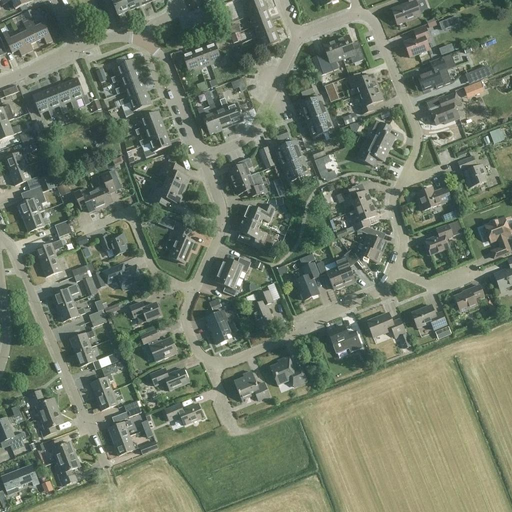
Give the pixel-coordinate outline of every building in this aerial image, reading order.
[(4,0),(1,2),(3,6),(11,2),(16,10),(33,2),(32,0),(4,0)] [(130,12),(124,0),(110,0),(118,16),(130,12)] [(124,0),(130,12),(141,7),(138,0),(124,0)] [(260,0),(246,6),(250,17),(267,10),(262,0),(260,0)] [(391,11),(397,27),(421,18),(416,4),(424,1),(423,0),(407,0),(409,4),(391,11)] [(0,22),(12,16),(9,10),(0,14),(0,22)] [(250,17),(254,28),(271,21),(267,10),(250,17)] [(32,20),(28,22),(37,42),(44,39),(47,45),(53,42),(44,24),(36,28),(32,20)] [(254,28),(258,38),(275,32),(271,21),(254,28)] [(27,33),(19,37),(28,54),(34,51),(31,45),(37,42),(28,22),(23,24),(27,33)] [(404,44),(410,59),(430,52),(426,42),(430,41),(425,29),(414,33),(416,40),(404,44)] [(28,54),(19,37),(11,41),(7,32),(3,35),(12,55),(19,52),(22,57),(28,54)] [(275,32),(258,38),(262,49),(279,43),(275,32)] [(349,38),(336,43),(342,60),(350,58),(352,65),(365,60),(360,47),(353,50),(349,38)] [(342,60),(336,43),(324,47),(328,59),(321,61),(326,75),(338,70),(336,63),(342,60)] [(215,44),(204,48),(210,65),(221,61),(215,44)] [(204,48),(193,52),(199,69),(210,65),(204,48)] [(446,59),(457,54),(455,48),(443,52),(446,59)] [(199,69),(193,52),(182,56),(189,73),(199,69)] [(457,57),(447,59),(450,71),(459,69),(457,57)] [(417,78),(423,93),(443,85),(439,75),(447,72),(442,60),(430,65),(433,72),(417,78)] [(113,85),(121,82),(120,79),(138,72),(134,61),(116,68),(120,76),(111,80),(113,85)] [(117,96),(125,93),(125,90),(143,83),(138,72),(120,79),(121,82),(124,88),(115,91),(117,96)] [(356,87),(360,95),(379,88),(374,76),(362,80),(360,75),(348,79),(351,89),(356,87)] [(78,79),(66,84),(73,102),(75,101),(82,99),(85,107),(90,105),(86,96),(85,97),(78,79)] [(122,107),(130,104),(129,101),(147,95),(143,83),(125,90),(125,93),(128,99),(120,102),(122,107)] [(66,84),(55,89),(62,107),(64,105),(71,103),(74,111),(79,109),(75,101),(73,102),(66,84)] [(481,84),(464,90),(467,99),(484,93),(481,84)] [(3,92),(5,98),(21,92),(18,86),(3,92)] [(358,106),(362,116),(374,111),(372,106),(384,101),(379,88),(360,95),(363,104),(358,106)] [(55,89),(44,93),(51,111),(53,110),(59,107),(63,116),(68,114),(64,105),(62,107),(55,89)] [(51,111),(44,93),(32,97),(39,115),(48,112),(52,120),(56,118),(53,110),(51,111)] [(129,101),(130,104),(132,110),(124,113),(126,118),(135,115),(134,112),(151,106),(147,95),(129,101)] [(431,113),(436,127),(444,124),(445,126),(459,120),(454,108),(460,105),(456,95),(438,101),(441,109),(431,113)] [(321,97),(311,101),(315,112),(326,108),(321,97)] [(220,101),(223,110),(226,109),(233,127),(244,123),(237,105),(228,108),(225,99),(220,101)] [(300,105),(304,117),(315,112),(311,101),(300,105)] [(209,106),(212,114),(214,113),(221,131),(233,127),(226,109),(223,110),(217,112),(214,104),(209,106)] [(8,107),(0,109),(0,125),(8,122),(14,120),(8,107)] [(214,113),(212,114),(206,116),(202,108),(197,110),(201,119),(203,118),(210,135),(221,131),(214,113)] [(315,112),(319,124),(330,120),(326,108),(315,112)] [(304,117),(308,128),(319,124),(315,112),(304,117)] [(137,136),(145,133),(144,131),(162,124),(158,113),(140,120),(143,128),(135,132),(137,136)] [(330,120),(319,124),(324,135),(334,131),(330,120)] [(34,124),(39,136),(46,133),(41,121),(34,124)] [(8,122),(0,125),(0,141),(21,133),(19,127),(11,129),(8,122)] [(375,136),(372,142),(390,150),(396,139),(387,134),(390,128),(378,122),(372,134),(375,136)] [(141,148),(149,144),(149,142),(167,136),(162,124),(144,131),(145,133),(147,139),(139,143),(141,148)] [(319,124),(308,128),(313,139),(324,135),(319,124)] [(497,145),(509,142),(506,130),(494,133),(497,145)] [(33,131),(20,136),(22,143),(35,138),(33,131)] [(149,142),(149,144),(152,151),(143,154),(145,159),(154,156),(154,154),(171,147),(167,136),(149,142)] [(22,143),(25,149),(34,145),(38,144),(35,138),(22,143)] [(297,142),(286,146),(290,157),(301,153),(297,142)] [(390,150),(372,142),(367,154),(362,151),(358,160),(373,167),(377,159),(384,162),(390,150)] [(275,150),(279,161),(290,157),(286,146),(275,150)] [(290,157),(294,168),(305,164),(301,153),(290,157)] [(4,160),(10,173),(26,167),(20,154),(4,160)] [(279,161),(284,172),(294,168),(290,157),(279,161)] [(465,181),(469,190),(487,183),(484,176),(486,175),(483,166),(477,168),(475,165),(476,165),(473,157),(458,164),(461,171),(465,169),(467,172),(464,173),(467,180),(465,181)] [(228,173),(233,184),(250,178),(248,171),(253,169),(249,160),(238,165),(240,168),(228,173)] [(168,179),(165,185),(184,193),(190,180),(176,175),(178,168),(167,163),(161,176),(168,179)] [(305,164),(294,168),(299,180),(310,176),(305,164)] [(26,167),(10,173),(15,187),(31,181),(26,167)] [(294,168),(284,172),(288,184),(299,180),(294,168)] [(250,178),(233,184),(238,197),(250,192),(252,198),(264,193),(261,187),(264,186),(259,174),(250,178)] [(39,182),(41,187),(53,182),(51,177),(39,182)] [(101,189),(94,192),(101,209),(113,204),(110,195),(117,192),(111,178),(98,184),(101,189)] [(41,187),(43,194),(56,189),(53,182),(41,187)] [(184,193),(165,185),(162,192),(156,189),(150,202),(162,207),(165,200),(179,206),(184,193)] [(417,196),(423,212),(451,202),(447,189),(434,194),(433,190),(417,196)] [(101,209),(94,192),(87,195),(85,190),(74,194),(80,208),(85,206),(89,214),(101,209)] [(353,206),(355,211),(372,205),(367,192),(356,197),(353,191),(337,197),(340,204),(343,203),(346,209),(353,206)] [(18,206),(23,220),(39,214),(37,207),(46,203),(43,196),(34,200),(18,206)] [(249,207),(244,220),(260,227),(263,221),(270,224),(276,209),(266,205),(263,213),(249,207)] [(359,231),(367,228),(368,227),(366,221),(377,217),(372,205),(355,211),(358,217),(351,220),(356,232),(359,231)] [(450,224),(463,219),(460,212),(447,217),(450,224)] [(39,214),(23,220),(29,234),(45,228),(45,227),(49,226),(46,219),(42,221),(39,214)] [(260,227),(244,220),(238,233),(252,239),(249,246),(258,250),(264,236),(258,233),(260,227)] [(491,253),(494,260),(510,254),(505,238),(510,236),(504,220),(496,223),(496,222),(492,223),(493,224),(485,227),(491,243),(498,241),(501,249),(491,253)] [(55,227),(57,233),(70,228),(68,222),(55,227)] [(447,241),(453,238),(449,226),(437,231),(440,237),(426,242),(431,256),(450,249),(447,241)] [(57,233),(59,239),(72,234),(70,228),(57,233)] [(178,238),(176,245),(171,243),(168,244),(166,248),(167,250),(172,253),(169,259),(185,266),(194,243),(188,241),(192,233),(180,228),(176,237),(178,238)] [(370,236),(366,247),(382,254),(387,243),(374,238),(377,232),(367,228),(359,231),(370,236)] [(111,250),(114,258),(128,252),(125,244),(127,244),(123,234),(108,240),(107,236),(98,239),(104,253),(111,250)] [(35,251),(40,265),(57,258),(55,252),(63,249),(61,241),(35,251)] [(354,249),(349,253),(357,263),(363,258),(377,265),(382,254),(366,247),(361,257),(354,249)] [(335,263),(338,269),(345,286),(356,282),(351,269),(357,263),(349,253),(345,257),(346,259),(335,263)] [(57,258),(40,265),(46,279),(62,272),(57,258)] [(225,260),(221,271),(239,279),(241,272),(247,274),(251,264),(240,259),(238,265),(225,260)] [(511,259),(508,261),(511,269),(497,274),(503,290),(511,286),(511,259)] [(338,269),(327,274),(323,263),(318,265),(322,277),(328,275),(334,291),(345,286),(338,269)] [(303,269),(307,278),(296,282),(298,288),(300,288),(305,302),(320,296),(314,280),(320,278),(314,264),(303,269)] [(72,272),(75,278),(87,273),(85,267),(72,272)] [(103,274),(108,285),(119,280),(123,291),(143,283),(137,267),(117,275),(115,269),(103,274)] [(239,279),(221,271),(216,283),(226,287),(223,294),(234,297),(235,297),(237,292),(239,293),(241,288),(236,287),(239,279)] [(87,273),(75,278),(77,284),(90,278),(87,273)] [(466,293),(455,298),(460,311),(467,307),(468,310),(477,307),(475,301),(485,298),(480,286),(466,292),(466,293)] [(53,296),(58,310),(74,303),(69,290),(53,296)] [(258,297),(261,304),(251,308),(259,329),(274,324),(267,306),(274,304),(269,293),(258,297)] [(74,303),(58,310),(63,324),(80,317),(79,317),(85,315),(83,309),(77,311),(74,303)] [(144,316),(148,323),(162,317),(156,304),(145,309),(143,303),(131,308),(135,320),(144,316)] [(432,323),(435,331),(447,326),(442,314),(436,316),(431,306),(412,314),(418,329),(432,323)] [(89,316),(91,323),(104,317),(102,312),(89,316)] [(207,326),(209,332),(211,331),(218,346),(228,342),(226,337),(231,334),(226,323),(228,322),(224,312),(206,319),(206,320),(208,319),(210,325),(207,326)] [(396,338),(400,336),(406,334),(400,320),(393,323),(389,314),(367,323),(374,339),(393,331),(396,338)] [(104,317),(91,323),(93,328),(107,323),(104,317)] [(232,325),(235,333),(240,331),(237,323),(232,325)] [(328,334),(333,346),(346,340),(348,346),(360,342),(356,332),(348,335),(345,327),(328,334)] [(156,341),(159,340),(156,331),(141,337),(144,346),(148,344),(156,364),(177,355),(171,339),(157,345),(156,341)] [(70,341),(75,355),(91,349),(88,340),(94,338),(92,332),(86,335),(70,341)] [(91,349),(75,355),(80,369),(97,362),(91,349)] [(280,365),(271,368),(278,386),(292,380),(294,388),(307,382),(302,369),(295,372),(289,358),(278,362),(280,365)] [(100,363),(103,369),(113,366),(111,359),(100,363)] [(91,385),(96,399),(107,395),(112,392),(110,385),(113,384),(110,378),(119,375),(118,373),(127,369),(125,362),(102,371),(105,380),(91,385)] [(166,383),(170,392),(190,383),(184,370),(168,376),(165,370),(151,376),(155,387),(166,383)] [(244,402),(243,400),(256,395),(258,401),(270,396),(265,383),(258,386),(252,372),(244,375),(245,379),(235,383),(243,402),(244,402)] [(36,407),(40,419),(58,412),(54,400),(45,403),(41,393),(28,398),(32,409),(36,407)] [(107,395),(96,399),(102,413),(118,406),(112,393),(107,395)] [(124,407),(126,413),(139,408),(136,402),(124,407)] [(181,418),(185,427),(204,419),(198,405),(182,411),(180,405),(165,412),(170,422),(181,418)] [(139,408),(126,413),(128,419),(141,414),(139,408)] [(58,412),(40,419),(45,431),(41,432),(44,438),(56,433),(54,428),(63,424),(58,412)] [(146,414),(135,418),(136,423),(148,419),(146,414)] [(23,434),(19,435),(14,438),(6,419),(0,421),(0,443),(0,444),(8,441),(10,447),(26,440),(23,434)] [(108,430),(114,443),(130,437),(126,429),(132,426),(130,422),(125,424),(125,423),(108,430)] [(130,437),(114,443),(119,457),(138,450),(136,444),(133,445),(130,437)] [(53,451),(57,463),(75,456),(70,443),(62,447),(60,441),(47,446),(49,452),(53,451)] [(140,449),(142,456),(158,449),(156,443),(140,449)] [(75,456),(57,463),(62,474),(58,476),(63,487),(77,482),(75,476),(74,477),(71,471),(80,468),(75,456)] [(1,479),(7,492),(32,483),(33,487),(38,485),(32,467),(1,479)]
